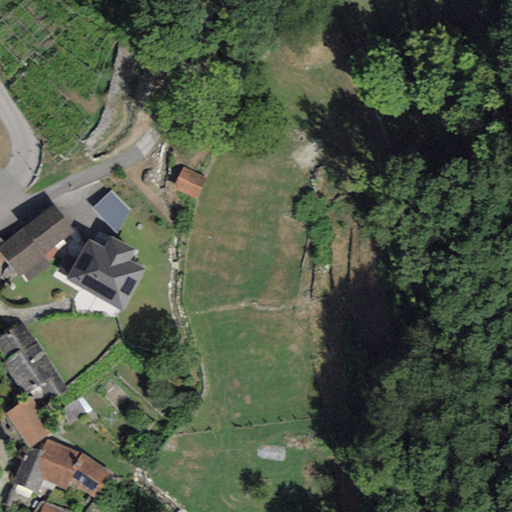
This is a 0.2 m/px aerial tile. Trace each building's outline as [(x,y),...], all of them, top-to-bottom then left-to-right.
[(206,179),(184,168),(173,191),(195,202),(206,179)] [(130,210),(111,192),(92,210),(117,235),(130,210)] [(17,281),(23,277),(29,284),(51,267),(48,263),(58,255),(55,250),(74,236),(53,209),(4,247),(0,241),(0,268),(5,265),(17,281)] [(101,253),(88,245),(65,286),(121,316),(143,275),(129,267),(136,255),(108,240),(101,253)] [(25,327),(0,342),(0,353),(6,363),(1,366),(23,401),(41,389),(50,405),(68,394),(25,327)] [(30,401),(6,418),(30,452),(33,450),(49,438),(33,416),(38,412),(30,401)] [(27,451),(12,487),(37,498),(42,483),(66,494),(70,484),(95,501),(112,478),(81,455),(47,441),(40,455),(33,450),(30,452),(27,451)]
